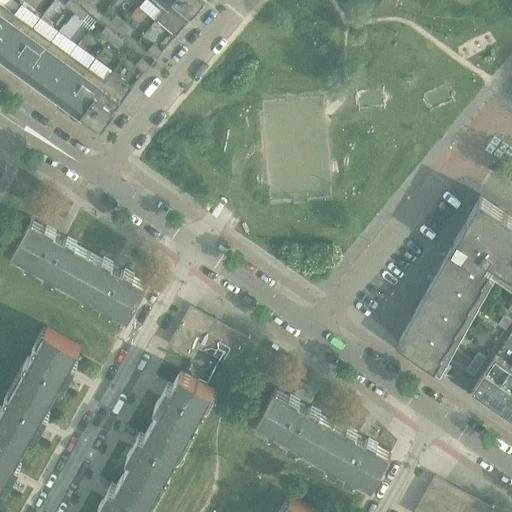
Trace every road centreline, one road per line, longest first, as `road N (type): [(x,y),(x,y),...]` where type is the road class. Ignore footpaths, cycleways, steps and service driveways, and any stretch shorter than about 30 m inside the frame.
road 1 (residential): [(47,511),(195,245)]
road 2 (residential): [(97,176),(244,0)]
road 3 (residential): [(459,157),(313,327)]
road 4 (residential): [(313,327),(433,413)]
road 5 (residential): [(195,245),(313,327)]
